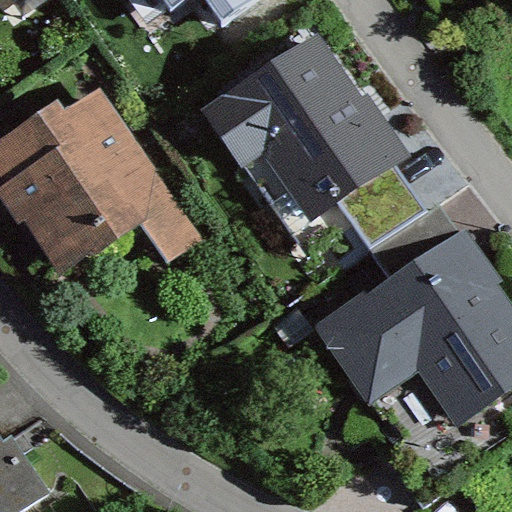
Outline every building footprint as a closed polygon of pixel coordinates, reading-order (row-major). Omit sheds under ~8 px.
[(167,0),(172,6),(181,0),(209,0),(224,20),(254,0),(167,0)] [(313,45),(209,118),(242,166),(268,148),(317,218),(337,204),(394,164),(396,163),(313,45)] [(37,144),(94,103),(63,59),(0,104),(0,149),(27,130),(37,144)] [(128,150),(94,103),(37,144),(27,130),(0,149),(0,166),(17,191),(15,192),(69,268),(140,218),(171,261),(195,244),(148,179),(123,173),(128,150)] [(429,214),(394,164),(337,204),(371,254),(422,218),(429,214)] [(395,288),(446,253),(422,218),(371,254),(395,288)] [(450,250),(446,253),(395,288),(325,336),(354,377),(371,365),(393,397),(430,372),(464,422),(511,388),(511,324),(489,292),(480,291),(450,250)] [(389,460),(424,509),(459,483),(473,473),(437,425),(389,460)] [(0,511),(20,511),(47,494),(11,440),(3,446),(0,441),(0,511)] [(511,511),(511,444),(473,473),(459,483),(480,511),(511,511)]
